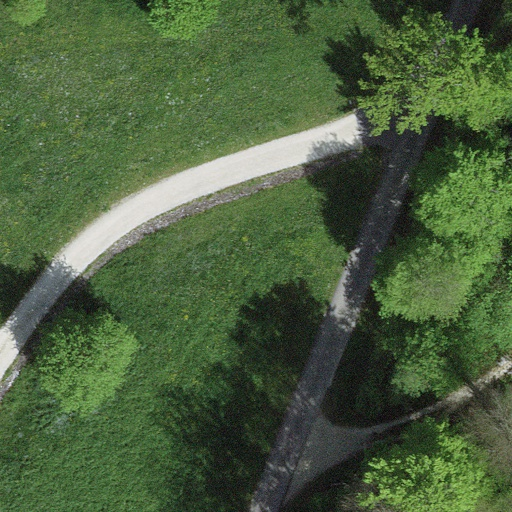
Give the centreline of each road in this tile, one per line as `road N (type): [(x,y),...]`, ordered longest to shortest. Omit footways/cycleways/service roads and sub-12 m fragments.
road 1 (track): [(424,105),(185,179),(112,223),(63,268),(0,357)]
road 2 (track): [(511,354),(380,438),(284,460)]
